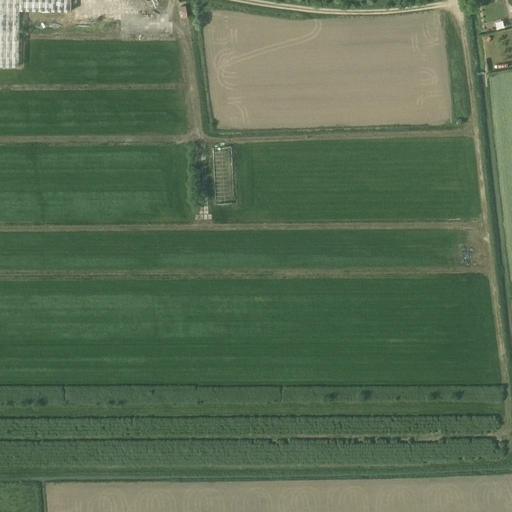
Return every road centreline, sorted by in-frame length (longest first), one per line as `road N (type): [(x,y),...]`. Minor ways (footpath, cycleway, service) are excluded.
road 1 (track): [(170,9),(189,51),(204,220)]
road 2 (track): [(241,0),(339,12),(454,1)]
